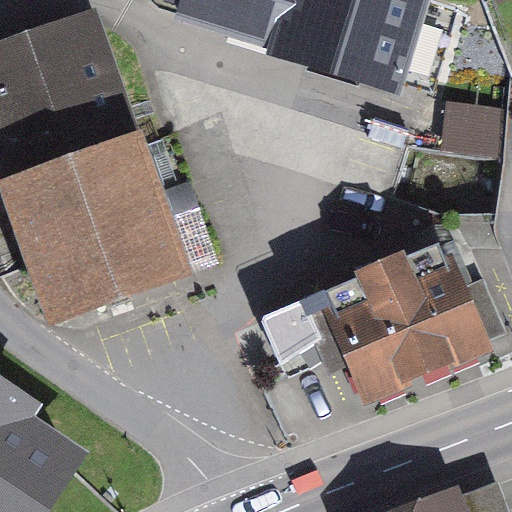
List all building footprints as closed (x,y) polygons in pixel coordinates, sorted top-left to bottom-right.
[(184,0),(176,26),(401,95),(430,0),(184,0)] [(88,16),(0,46),(0,147),(57,306),(176,264),(88,16)] [(448,167),(504,168),(505,116),(450,115),(448,167)] [(444,244),(326,292),(364,387),(482,339),(444,244)] [(35,511),(70,457),(0,414),(0,511),(35,511)] [(458,511),(454,500),(423,511),(458,511)]
